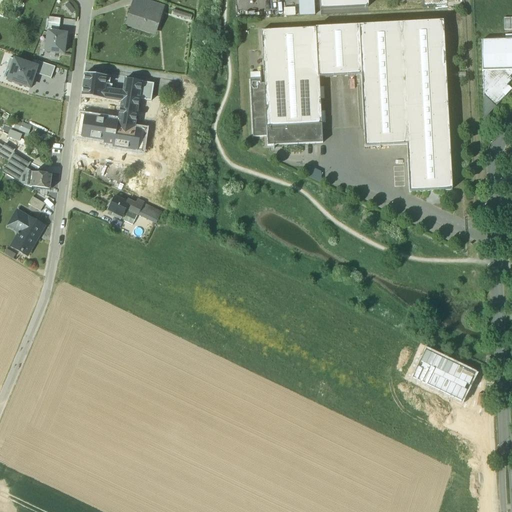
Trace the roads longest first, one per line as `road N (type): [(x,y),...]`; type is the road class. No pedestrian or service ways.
road 1 (unclassified): [(511,123),(491,172),(509,511)]
road 2 (residential): [(76,0),(83,3),(48,290)]
road 3 (track): [(485,361),(493,508)]
road 4 (unclassified): [(48,290),(0,413)]
